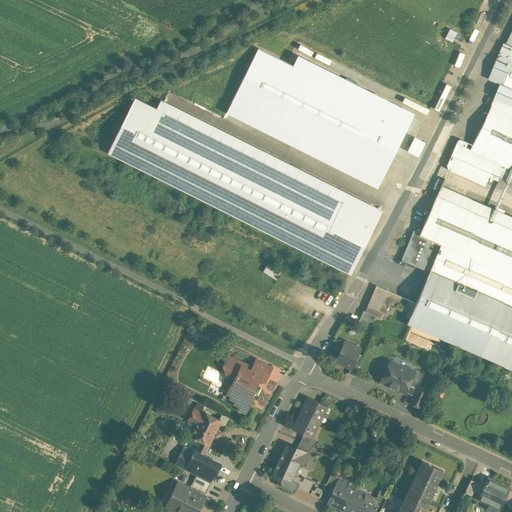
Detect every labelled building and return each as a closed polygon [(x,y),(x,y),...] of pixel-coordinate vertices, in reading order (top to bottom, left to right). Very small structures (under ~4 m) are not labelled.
[(485,28),(493,3),(487,1),(479,26),(485,28)] [(446,37),(454,41),(459,31),(451,27),(446,37)] [(302,44),(300,48),(311,53),(313,49),(302,44)] [(408,123),(258,48),(232,102),(382,177),(383,174),(395,149),(395,150),(408,123)] [(456,75),(468,51),(463,48),(451,73),(456,75)] [(511,63),(503,83),(511,87),(511,63)] [(511,103),(496,96),(473,144),(511,161),(511,103)] [(327,194),(135,98),(108,152),(350,272),(381,209),(370,204),(366,213),(344,202),(349,194),(332,185),(327,194)] [(410,149),(422,154),(428,140),(417,135),(410,149)] [(511,178),(511,168),(459,145),(449,168),(486,184),(490,175),(499,179),(500,176),(511,181),(511,178)] [(430,271),(407,322),(511,367),(511,228),(455,204),(457,197),(440,189),(437,196),(420,233),(414,230),(402,259),(430,271)] [(278,278),(283,269),(269,262),(264,270),(278,278)] [(401,296),(376,285),(365,310),(376,314),(375,315),(381,317),(388,302),(397,306),(401,296)] [(365,310),(364,309),(358,322),(370,327),(375,315),(376,314),(365,310)] [(405,340),(436,353),(442,338),(411,325),(405,340)] [(360,348),(345,340),(335,360),(351,367),(351,368),(354,362),(360,348)] [(233,361),(227,358),(223,366),(228,381),(232,383),(234,378),(231,376),(229,371),(232,365),(231,365),(233,361)] [(272,367),(256,359),(252,367),(262,372),(259,378),(263,380),(266,379),(272,367)] [(252,367),(242,362),(241,365),(233,361),(231,365),(232,365),(229,371),(231,376),(234,378),(232,383),(228,390),(233,392),(231,395),(237,398),(236,400),(241,403),(240,406),(247,409),(252,400),(250,399),(253,393),(252,393),(259,378),(262,372),(252,367)] [(354,362),(351,368),(351,367),(348,373),(354,375),(359,364),(354,362)] [(408,369),(392,362),(387,371),(385,370),(381,380),(404,391),(404,390),(407,384),(411,376),(413,376),(416,370),(409,367),(408,369)] [(500,375),(494,372),(490,383),(496,385),(500,375)] [(415,388),(407,384),(404,390),(412,394),(415,388)] [(429,390),(417,384),(412,394),(409,401),(421,407),(429,390)] [(320,401),(308,395),(307,396),(309,397),(301,412),(320,422),(321,421),(316,419),(319,412),(322,413),(326,405),(320,401)] [(334,402),(323,396),(320,401),(326,405),(331,408),(334,402)] [(221,420),(202,410),(201,412),(194,409),(189,418),(196,422),(190,433),(190,434),(195,436),(202,440),(208,443),(209,444),(213,436),(216,438),(219,431),(216,430),(221,420)] [(320,422),(301,412),(293,428),(292,427),(291,428),(303,434),(310,437),(311,436),(314,429),(312,427),(315,420),(320,422)] [(190,433),(187,431),(183,438),(192,442),(195,436),(190,434),(190,433)] [(310,437),(303,434),(300,441),(312,446),(316,439),(311,436),(310,437)] [(202,440),(196,451),(184,445),(175,464),(209,480),(213,473),(215,474),(220,463),(203,455),(208,443),(202,440)] [(312,446),(300,441),(298,446),(310,452),(312,447),(312,446)] [(289,444),(287,443),(285,443),(284,445),(284,448),(272,473),(274,476),(277,478),(278,480),(276,484),(294,492),(297,487),(301,477),(294,474),(300,461),(304,464),(306,467),(310,469),(313,468),(315,464),(314,460),(310,459),(311,456),(310,452),(298,446),(296,448),(290,445),(289,444)] [(443,470),(423,461),(409,492),(428,501),(443,470)] [(331,473),(326,483),(334,487),(337,481),(339,476),(331,473)] [(210,482),(196,475),(191,486),(205,493),(210,482)] [(313,481),(302,476),(301,477),(297,487),(308,492),(313,481)] [(509,487),(488,477),(478,498),(491,504),(492,501),(501,505),(503,500),(508,488),(509,487)] [(471,479),(465,492),(472,495),(477,483),(471,480),(471,479)] [(337,481),(334,487),(327,501),(347,511),(355,493),(347,489),(348,486),(348,485),(337,481)] [(358,485),(350,481),(348,485),(348,486),(347,489),(355,493),(357,489),(359,485),(358,485)] [(206,496),(177,482),(177,483),(179,484),(169,505),(166,504),(166,505),(178,511),(196,511),(200,504),(201,505),(206,496)] [(511,489),(508,488),(503,500),(509,503),(511,496),(511,489)] [(355,493),(347,511),(349,511),(369,511),(373,505),(376,498),(357,489),(355,493)] [(423,511),(428,501),(409,492),(398,511),(423,511)] [(378,494),(376,498),(373,505),(380,508),(385,498),(378,494)]
